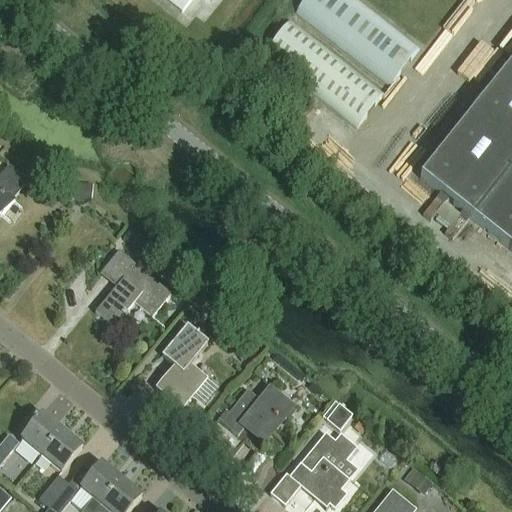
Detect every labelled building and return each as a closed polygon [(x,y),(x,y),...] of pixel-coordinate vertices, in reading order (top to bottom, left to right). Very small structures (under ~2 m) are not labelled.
[(172,0),(189,12),(198,0),(172,0)] [(358,0),(306,0),(297,12),(391,88),(421,50),(358,0)] [(292,21),(265,55),(357,129),(385,95),(292,21)] [(474,222),(511,174),(511,64),(506,72),(497,65),(488,76),(497,84),(420,180),(474,222)] [(9,172),(3,179),(0,181),(0,219),(28,188),(9,172)] [(511,253),(511,174),(474,222),(511,253)] [(92,189),(73,187),(72,205),(91,207),(92,189)] [(135,307),(142,313),(153,322),(172,298),(120,255),(105,273),(122,286),(96,317),(115,332),(135,307)] [(191,370),(210,348),(188,330),(162,361),(175,372),(157,394),(159,396),(162,392),(184,411),(194,399),(195,400),(206,409),(219,393),(207,383),(191,370)] [(242,366),(257,356),(249,345),(235,354),(242,366)] [(269,390),(258,403),(248,395),(222,428),(239,442),(247,432),(265,447),(294,411),(269,390)] [(339,436),(352,420),(335,406),(322,422),(339,436)] [(41,462),(63,435),(43,419),(21,445),(41,462)] [(60,478),(82,452),(63,435),(41,462),(60,478)] [(0,469),(18,448),(8,440),(0,449),(0,469)] [(286,481),(270,500),(284,511),(285,511),(301,492),(326,511),(328,511),(330,510),(331,511),(336,511),(345,501),(340,497),(349,487),(333,473),(339,466),(342,469),(355,454),(340,442),(335,448),(325,440),(290,484),(286,481)] [(99,511),(101,511),(122,485),(102,467),(80,494),(92,504),(85,511),(99,511)] [(432,488),(412,472),(403,483),(423,499),(432,488)] [(47,511),(48,511),(68,489),(58,481),(38,504),(47,511)] [(0,511),(7,511),(17,500),(0,485),(0,511)] [(134,511),(143,502),(122,485),(101,511),(99,511),(134,511)] [(68,489),(48,511),(64,511),(77,497),(68,489)] [(412,511),(392,495),(378,511),(412,511)]
